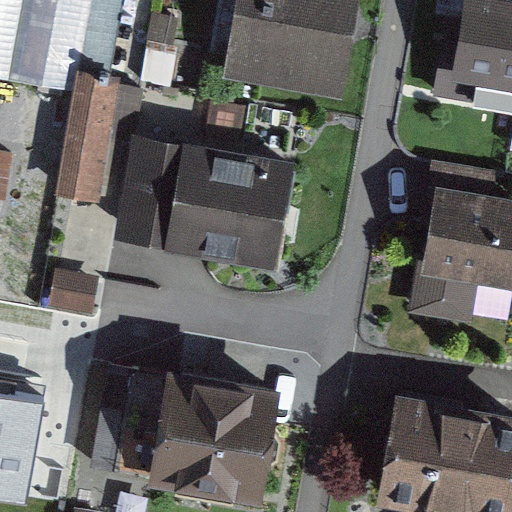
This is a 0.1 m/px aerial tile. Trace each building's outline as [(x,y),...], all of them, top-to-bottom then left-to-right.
[(347,0),(245,0),(235,66),(335,81),(347,0)] [(511,9),(472,3),(461,71),(511,79),(511,9)] [(98,115),(50,107),(30,223),(79,231),(98,115)] [(282,168),(184,152),(169,237),(267,253),(282,168)] [(469,196),(412,188),(392,344),(456,352),(460,315),(499,320),(511,227),(466,221),(469,196)] [(81,304),(37,297),(31,336),(75,343),(81,304)] [(269,398),(141,375),(125,466),(253,489),(269,398)] [(43,406),(0,397),(0,501),(23,506),(43,406)] [(505,511),(511,472),(511,423),(403,405),(387,499),(463,511),(505,511)]
